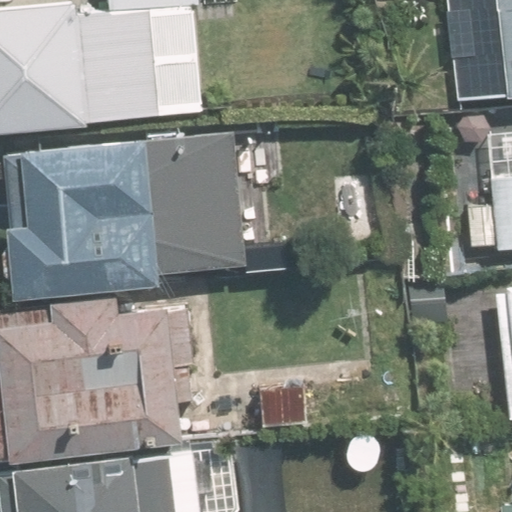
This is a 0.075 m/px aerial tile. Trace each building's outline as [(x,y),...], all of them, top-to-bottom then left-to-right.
[(20,0),(0,2),(0,122),(160,107),(150,2),(77,9),(75,0),(20,0)] [(367,0),(108,0),(108,2),(138,0),(273,0),(274,11),(368,6),(367,0)] [(511,0),(495,0),(505,90),(511,89),(511,0)] [(0,145),(0,205),(8,289),(244,265),(230,123),(0,145)] [(511,128),(480,131),(487,203),(461,205),(465,241),(491,237),(491,243),(511,239),(511,128)] [(443,277),(410,280),(414,321),(447,318),(443,277)] [(511,407),(511,279),(499,281),(500,287),(487,290),(500,409),(511,407)] [(117,290),(0,301),(0,454),(182,436),(177,394),(195,392),(186,298),(118,304),(117,290)] [(303,378),(256,383),(260,420),(306,415),(303,378)] [(0,462),(0,502),(1,511),(200,511),(200,503),(177,505),(171,445),(0,462)] [(511,511),(511,498),(496,500),(497,511),(511,511)]
